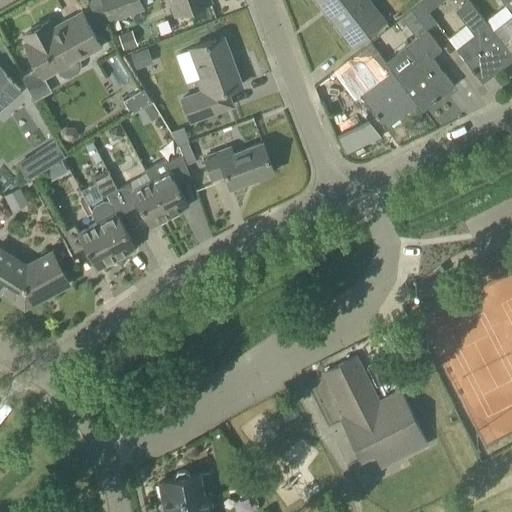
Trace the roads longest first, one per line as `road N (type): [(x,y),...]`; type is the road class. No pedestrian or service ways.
road 1 (residential): [(361,186),(382,249),(356,302),(105,444)]
road 2 (residential): [(44,383),(90,338),(180,278),(344,194)]
road 3 (residential): [(344,194),(267,0)]
road 4 (residential): [(361,186),(511,115)]
